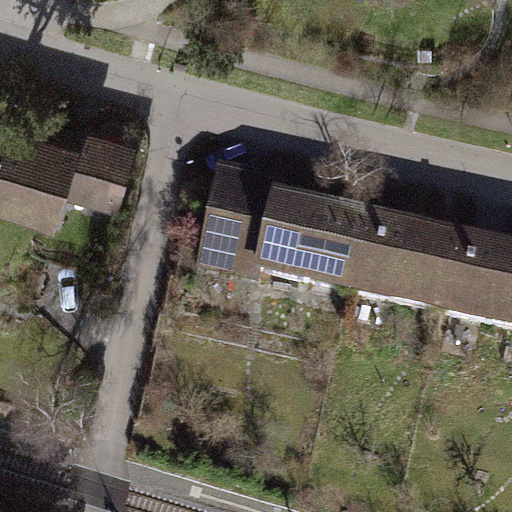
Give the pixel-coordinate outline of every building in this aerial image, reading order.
[(90,147),(0,118),(0,203),(68,225),(76,197),(118,211),(140,142),(95,128),(90,147)] [(202,268),(269,283),(287,202),(293,177),(225,163),(202,268)] [(377,222),(287,202),(269,283),(360,303),(377,222)] [(421,232),(377,222),(360,303),(450,322),(468,243),(471,229),(424,219),(421,232)] [(511,252),(468,243),(450,322),(511,335),(511,252)]
